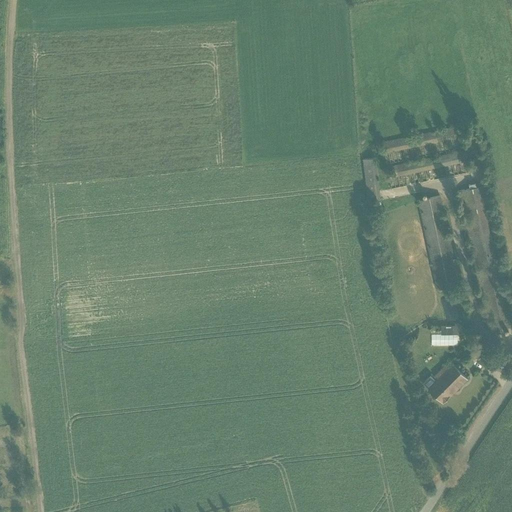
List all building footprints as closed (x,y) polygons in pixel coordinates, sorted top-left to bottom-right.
[(460,126),(382,143),(384,154),(463,137),(460,126)] [(465,151),(386,167),(388,179),(467,162),(465,151)] [(380,200),(375,158),(362,160),(367,201),(380,200)] [(469,189),(459,191),(489,332),(500,330),(500,331),(504,331),(503,329),(511,326),(511,314),(484,182),(475,185),(475,183),(468,185),(469,189)] [(459,285),(440,196),(417,201),(436,290),(459,285)] [(458,334),(463,331),(463,326),(440,326),(441,334),(458,334)] [(461,355),(469,365),(482,355),(474,344),(461,355)] [(442,403),(467,379),(449,360),(433,376),(437,380),(427,389),(442,403)]
